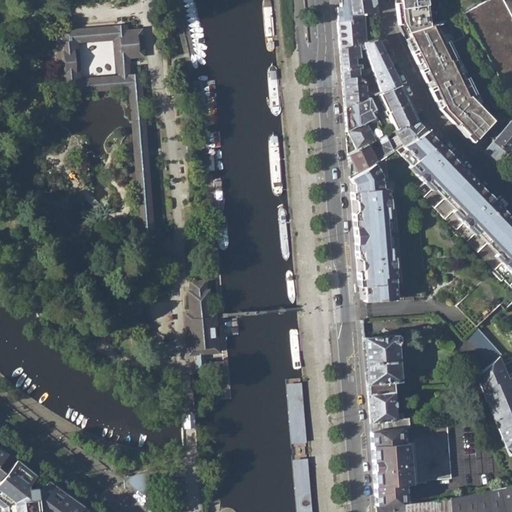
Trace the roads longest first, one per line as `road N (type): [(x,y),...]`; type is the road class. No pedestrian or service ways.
road 1 (tertiary): [(322,0),(358,511)]
road 2 (residential): [(385,0),(392,36),(432,119),(511,199)]
road 3 (residential): [(0,425),(110,511)]
